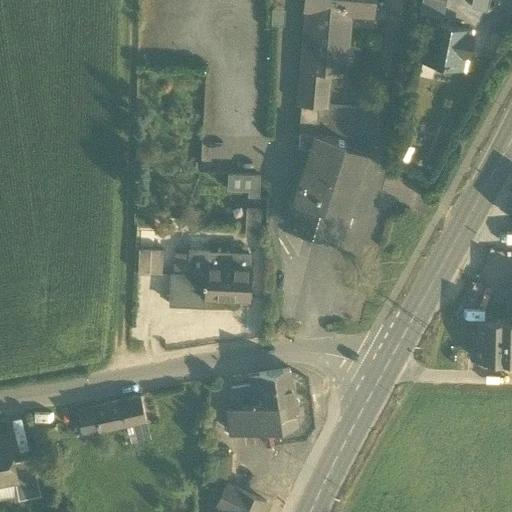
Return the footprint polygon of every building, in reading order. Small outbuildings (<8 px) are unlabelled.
[(309,0),(309,4),(310,4),(324,6),(323,13),(319,71),(345,73),(347,55),(342,55),(346,12),(369,14),(370,0),(309,0)] [(442,18),(446,0),(420,0),(418,12),(442,18)] [(487,10),(489,0),(471,0),(470,6),(487,10)] [(310,11),(323,13),(324,6),(310,4),(310,11)] [(301,145),(309,148),(314,133),(318,134),(316,104),(317,95),(319,71),(323,13),(310,11),(301,145)] [(422,59),(463,67),(466,52),(468,53),(471,33),(469,33),(470,30),(435,23),(432,38),(427,37),(422,59)] [(314,133),(309,148),(314,150),(303,184),(306,185),(298,208),(291,206),(286,221),(336,237),(354,182),(361,185),(370,156),(344,147),(345,142),(318,134),(314,133)] [(291,204),(291,206),(298,208),(306,185),(303,184),(314,150),(309,148),(291,204)] [(225,189),(259,190),(259,170),(225,169),(225,189)] [(244,234),(259,234),(260,208),(245,207),(244,234)] [(136,271),(160,273),(161,249),(137,248),(136,271)] [(189,252),(188,274),(204,274),(204,265),(206,265),(206,253),(206,249),(189,248),(189,252)] [(173,273),(188,274),(189,252),(174,251),(173,273)] [(206,253),(206,265),(249,266),(249,255),(206,253)] [(250,266),(249,266),(206,265),(204,265),(204,274),(203,297),(249,299),(250,266)] [(203,297),(204,274),(188,274),(173,273),(170,273),(169,296),(189,297),(189,304),(203,305),(203,297)] [(189,297),(169,296),(169,303),(189,304),(189,297)] [(511,321),(509,322),(480,321),(479,337),(474,337),(473,358),(488,358),(492,363),(502,363),(507,359),(511,358),(511,321)] [(254,404),(294,399),(290,368),(275,370),(259,372),(259,373),(250,374),(251,386),(254,404)] [(226,389),(228,408),(254,404),(251,386),(226,389)] [(93,406),(98,431),(126,425),(147,420),(141,395),(93,406)] [(297,424),(294,399),(254,404),(257,430),(297,424)] [(232,433),(257,430),(254,404),(228,408),(232,433)] [(77,409),(83,434),(98,431),(93,406),(77,409)] [(151,439),(147,420),(126,425),(131,443),(151,439)] [(37,430),(39,441),(42,441),(59,437),(57,426),(37,430)] [(7,435),(0,435),(0,482),(15,479),(12,461),(7,435)] [(61,448),(59,437),(42,441),(43,451),(61,448)] [(210,454),(209,466),(231,467),(232,456),(210,454)] [(15,479),(18,499),(41,494),(33,457),(12,461),(15,479)] [(230,478),(231,467),(209,466),(208,477),(230,478)] [(261,511),(266,501),(227,483),(219,502),(230,507),(227,511),(261,511)]
